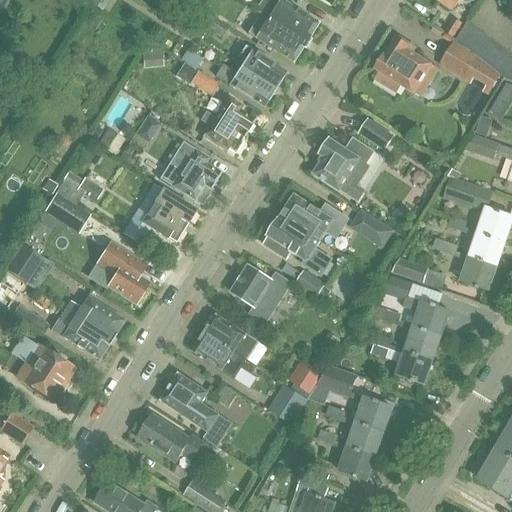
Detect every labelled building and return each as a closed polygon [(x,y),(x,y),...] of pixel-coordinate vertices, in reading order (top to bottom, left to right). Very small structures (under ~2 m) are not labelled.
[(108,0),(106,0),(91,0),(91,1),(103,8),(108,0)] [(203,10),(209,0),(198,0),(195,5),(203,10)] [(263,0),(256,12),(260,15),(268,20),(305,44),(318,24),(280,0),(275,7),(263,0)] [(435,0),(451,10),(457,0),(466,0),(470,2),(471,0),(435,0)] [(194,16),(205,23),(210,16),(199,9),(194,16)] [(268,20),(260,15),(247,34),(293,63),(305,44),(268,20)] [(217,36),(222,38),(228,28),(210,16),(205,23),(203,27),(217,36)] [(455,18),(445,32),(453,37),(463,23),(455,18)] [(505,79),(511,81),(511,56),(468,22),(456,42),(479,59),(501,76),(505,79)] [(384,56),(375,70),(381,73),(376,81),(397,94),(401,86),(414,94),(425,77),(433,81),(440,70),(432,65),(413,53),(415,50),(396,39),(385,56),(384,56)] [(465,82),(479,59),(456,42),(455,43),(454,42),(439,66),(465,82)] [(240,68),(276,91),(287,73),(251,50),(247,47),(239,59),(244,62),(240,68)] [(144,69),(162,68),(161,51),(143,52),(144,69)] [(191,52),(183,65),(194,72),(195,70),(202,59),(191,52)] [(488,97),(501,76),(479,59),(465,82),(470,85),(474,79),(486,87),(482,93),(488,97)] [(194,72),(183,65),(175,77),(189,86),(191,83),(210,95),(216,84),(195,70),(194,72)] [(228,86),(264,109),(276,91),(240,68),(236,74),(222,66),(215,77),(228,86)] [(511,86),(507,84),(498,99),(511,106),(511,104),(511,86)] [(211,116),(211,115),(205,112),(200,121),(206,125),(206,124),(210,126),(202,138),(226,153),(228,151),(235,155),(243,143),(242,142),(255,122),(239,112),(242,107),(228,98),(215,119),(211,116)] [(149,115),(136,134),(149,142),(161,123),(149,115)] [(360,134),(385,151),(394,137),(369,121),(360,134)] [(96,127),(89,138),(96,142),(103,131),(96,127)] [(98,145),(115,156),(125,140),(109,129),(98,145)] [(470,136),(466,150),(482,155),(487,141),(470,136)] [(315,175),(359,203),(365,194),(353,186),(375,153),(354,139),(346,150),(331,141),(321,156),(324,157),(321,162),(322,163),(315,175)] [(511,149),(500,146),(496,155),(511,160),(511,149)] [(171,188),(201,207),(209,195),(208,194),(220,174),(205,164),(209,160),(194,151),(171,188)] [(68,175),(55,195),(75,207),(82,196),(95,204),(103,191),(85,179),(82,184),(68,175)] [(450,178),(443,200),(472,209),(473,206),(479,188),(450,178)] [(43,187),(51,192),(56,183),(48,179),(43,187)] [(121,235),(140,247),(151,229),(176,245),(196,211),(159,188),(153,185),(148,193),(121,235)] [(479,188),(473,206),(486,211),(478,233),(505,243),(511,223),(511,217),(500,213),(502,209),(490,205),(494,193),(479,188)] [(44,212),(78,234),(90,216),(81,211),(75,207),(55,195),(44,212)] [(281,216),(321,242),(326,234),(336,241),(350,220),(326,204),(320,212),(294,195),(281,216)] [(349,229),(381,250),(393,232),(361,211),(349,229)] [(321,242),(281,216),(267,237),(268,237),(262,247),(287,262),(292,253),(304,261),(301,266),(322,279),(333,260),(316,249),(321,242)] [(451,218),(448,227),(455,230),(463,233),(464,229),(466,223),(452,218),(452,219),(451,218)] [(470,257),(470,258),(497,267),(505,243),(478,233),(478,234),(477,238),(470,257)] [(435,240),(432,250),(454,258),(456,253),(458,247),(444,242),(444,243),(435,240)] [(107,289),(135,306),(149,284),(139,277),(146,266),(110,244),(96,266),(114,277),(107,289)] [(22,245),(5,272),(15,278),(17,279),(26,285),(42,258),(33,253),(33,252),(22,245)] [(468,262),(461,283),(489,292),(497,267),(470,258),(468,262)] [(391,273),(425,284),(430,269),(400,259),(391,273)] [(278,274),(273,282),(248,266),(231,294),(256,310),(253,315),(267,324),(293,283),(278,274)] [(297,286),(318,298),(325,284),(304,272),(297,286)] [(7,273),(0,283),(0,307),(6,311),(23,284),(7,273)] [(343,277),(336,298),(355,305),(362,284),(343,277)] [(414,328),(441,337),(450,312),(422,303),(408,298),(413,284),(390,277),(385,295),(405,302),(403,308),(418,314),(414,327),(414,328)] [(330,293),(323,289),(318,298),(324,302),(330,293)] [(64,310),(112,342),(125,322),(88,298),(81,309),(70,301),(64,310)] [(375,308),(373,315),(383,321),(397,326),(398,323),(400,317),(386,312),(375,308)] [(62,337),(99,361),(112,342),(64,310),(58,320),(69,327),(62,337)] [(216,317),(205,334),(247,362),(249,358),(258,344),(246,337),(216,317)] [(406,351),(405,352),(433,361),(441,337),(414,328),(412,331),(406,351)] [(223,372),(234,379),(241,368),(251,375),(255,368),(249,364),(246,363),(247,362),(205,334),(193,352),(223,372)] [(397,377),(424,386),(433,361),(405,352),(406,351),(388,345),(390,339),(378,335),(371,354),(401,365),(397,377)] [(37,346),(16,378),(54,402),(75,370),(37,346)] [(331,357),(320,350),(315,357),(327,365),(331,357)] [(289,381),(310,395),(323,375),(303,361),(289,381)] [(328,370),(319,386),(350,398),(357,381),(328,370)] [(204,439),(218,449),(233,425),(212,410),(209,416),(198,409),(200,406),(205,410),(212,400),(206,397),(209,393),(179,374),(161,402),(190,421),(190,422),(208,433),(204,439)] [(269,411),(292,426),(308,402),(285,387),(269,411)] [(363,403),(356,423),(384,433),(393,408),(365,399),(363,403)] [(329,408),(326,417),(340,422),(341,418),(343,413),(329,408)] [(0,432),(1,433),(22,446),(34,428),(14,415),(10,412),(0,426),(0,432)] [(138,438),(176,463),(185,449),(197,456),(205,443),(193,435),(190,440),(152,416),(138,438)] [(355,427),(348,448),(376,458),(384,433),(356,423),(355,427)] [(511,424),(498,449),(511,457),(511,424)] [(320,433),(317,441),(331,446),(333,443),(335,437),(321,432),(320,433)] [(346,452),(339,473),(367,483),(376,458),(348,448),(346,452)] [(479,480),(509,498),(511,492),(511,457),(498,449),(479,480)] [(282,465),(308,474),(313,461),(287,452),(282,465)] [(333,511),(336,504),(325,500),(328,489),(302,478),(293,502),(304,506),(301,511),(333,511)] [(204,511),(221,511),(228,503),(193,481),(182,498),(204,511)] [(155,511),(158,508),(148,501),(145,505),(108,482),(94,504),(107,511),(155,511)]
